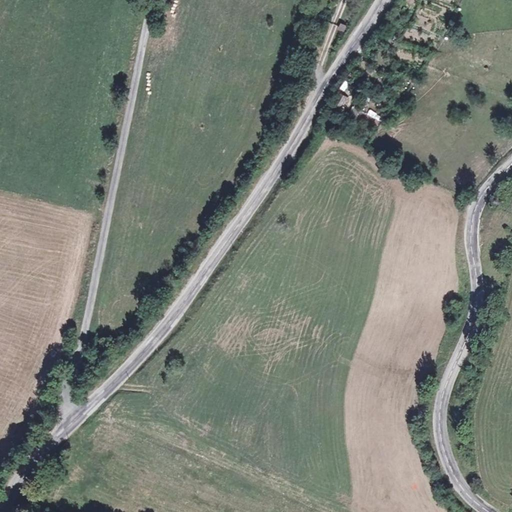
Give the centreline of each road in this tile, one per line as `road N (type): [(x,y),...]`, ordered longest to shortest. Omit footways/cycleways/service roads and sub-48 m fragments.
road 1 (tertiary): [(382,0),(169,323),(32,466),(5,511)]
road 2 (tertiary): [(494,511),(455,472),(441,399),(477,301),(473,215),(482,190),(511,160)]
